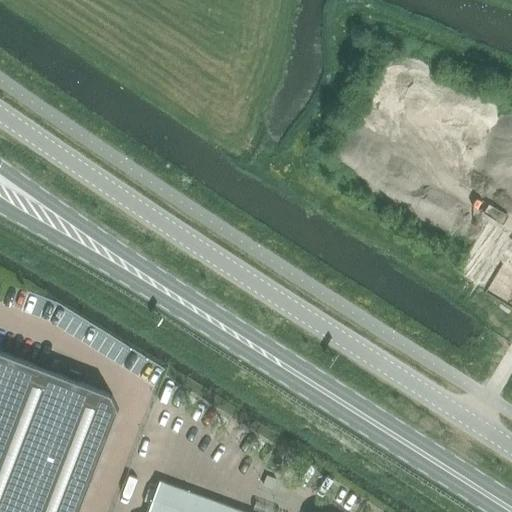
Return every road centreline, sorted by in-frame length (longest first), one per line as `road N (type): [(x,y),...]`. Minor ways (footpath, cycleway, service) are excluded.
road 1 (unclassified): [(511,447),(0,111)]
road 2 (primary): [(511,511),(65,229)]
road 3 (unknown): [(101,511),(132,433),(133,398),(107,372),(0,317)]
